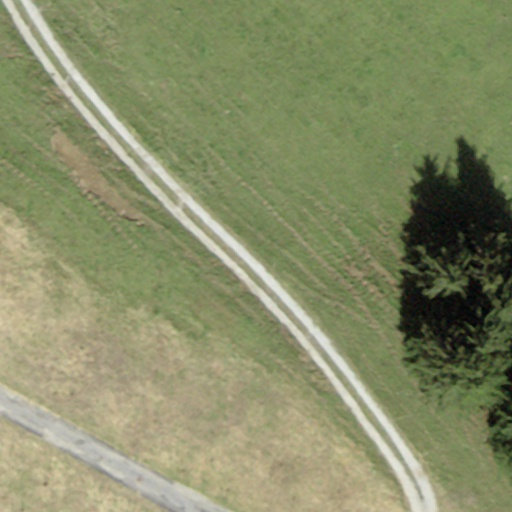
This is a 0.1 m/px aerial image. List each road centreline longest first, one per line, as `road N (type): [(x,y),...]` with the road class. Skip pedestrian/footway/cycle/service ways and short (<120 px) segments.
road 1 (track): [(17,0),(118,138),(360,398),(396,449),(424,511)]
road 2 (unclassified): [(200,511),(0,397)]
